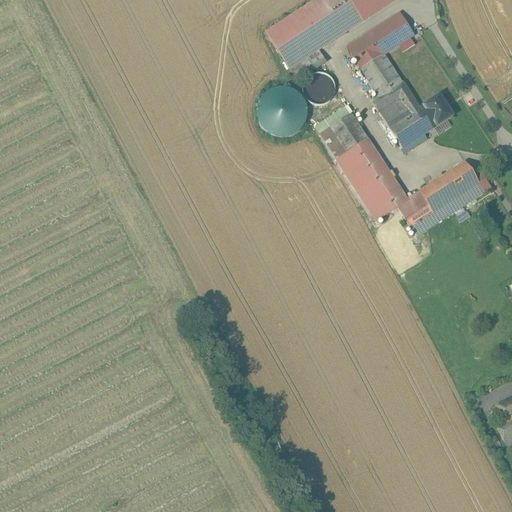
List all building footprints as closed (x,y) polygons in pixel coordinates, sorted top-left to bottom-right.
[(347,0),(318,0),(267,34),(290,69),(318,51),(362,23),(347,0)] [(347,0),(362,23),(396,0),(347,0)] [(399,15),(347,49),(361,70),(383,56),(384,56),(413,37),(399,15)] [(318,51),(290,69),(298,82),(326,64),(318,51)] [(383,56),(361,70),(379,99),(402,85),(384,56),(383,56)] [(334,97),(335,91),(334,84),(330,79),(325,76),(319,75),(312,76),(307,79),(304,85),(302,91),(304,97),(307,102),(313,106),(319,107),(325,106),(330,102),(334,97)] [(420,110),(403,84),(379,99),(372,104),(378,114),(398,101),(409,117),(389,130),(402,151),(424,136),(431,132),(418,111),(420,110)] [(269,136),(278,139),(288,138),(297,134),(303,127),(306,117),(306,108),(301,99),(294,92),(285,89),(275,90),(266,94),(260,102),(257,111),(257,121),(261,129),(269,136)] [(439,97),(423,108),(420,110),(418,111),(431,132),(433,130),(436,128),(436,129),(447,122),(453,118),(439,97)] [(398,101),(378,114),(389,130),(409,117),(398,101)] [(346,108),(315,129),(319,136),(351,115),(346,108)] [(351,115),(319,136),(336,161),(368,141),(351,115)] [(436,128),(433,130),(438,137),(451,128),(447,122),(436,129),(436,128)] [(427,141),(424,136),(402,151),(405,156),(427,141)] [(406,201),(368,141),(336,161),(376,223),(397,209),(407,202),(406,201)] [(464,163),(418,193),(426,205),(432,215),(479,185),(472,174),(464,163)] [(485,181),(478,170),(472,174),(479,185),(485,181)] [(479,185),(432,215),(438,224),(491,190),(485,181),(479,185)] [(397,209),(403,219),(426,205),(418,193),(406,201),(407,202),(397,209)] [(426,205),(403,219),(410,229),(432,215),(426,205)] [(432,215),(410,229),(416,238),(438,224),(432,215)] [(511,398),(496,406),(503,419),(494,425),(505,446),(511,442),(511,398)]
